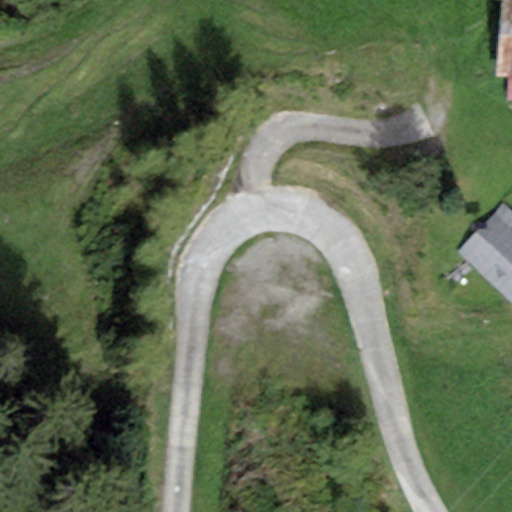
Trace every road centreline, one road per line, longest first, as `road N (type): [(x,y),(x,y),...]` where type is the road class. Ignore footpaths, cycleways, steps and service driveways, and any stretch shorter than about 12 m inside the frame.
road 1 (track): [(432,511),(392,421),(357,272),(331,235),(298,216),(254,211),(225,228),(191,292),(174,511)]
road 2 (track): [(254,211),(256,169),(287,130),(397,130),(436,105),(442,77),(435,37),(405,0)]
road 3 (track): [(110,0),(91,22),(39,49),(0,57)]
